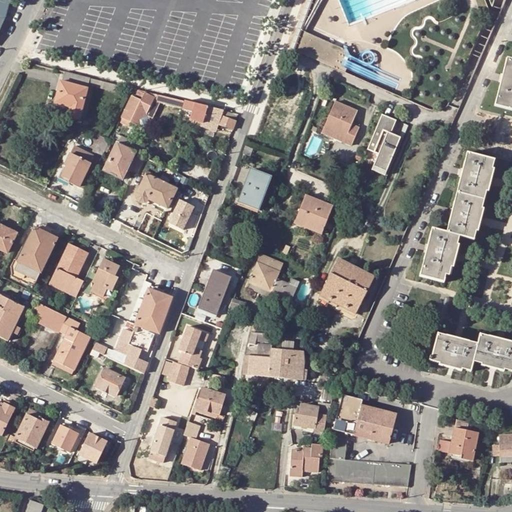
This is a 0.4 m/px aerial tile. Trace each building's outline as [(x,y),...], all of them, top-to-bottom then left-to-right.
[(307,0),(291,47),(297,50),(300,41),(301,37),(304,30),(306,23),(319,0),(307,0)] [(0,16),(5,18),(8,8),(9,3),(0,1),(0,16)] [(304,30),(301,37),(300,41),(297,50),(303,53),(312,57),(315,58),(323,62),(338,67),(343,54),(346,48),(340,46),(311,33),(304,30)] [(511,60),(506,59),(494,106),(511,110),(511,60)] [(80,116),(87,87),(88,84),(90,77),(64,71),(62,81),(60,81),(55,103),(70,106),(68,114),(70,117),(76,118),(79,117),(80,116)] [(88,84),(103,88),(105,81),(90,77),(88,84)] [(105,81),(103,88),(115,91),(117,84),(105,81)] [(131,96),(121,117),(122,117),(123,118),(130,121),(140,126),(144,125),(147,119),(145,116),(152,100),(154,97),(155,94),(139,89),(138,91),(135,98),(131,96)] [(152,100),(160,102),(183,108),(185,101),(175,98),(155,94),(154,97),(152,100)] [(151,121),(160,102),(152,100),(145,116),(147,119),(151,121)] [(183,108),(183,109),(192,112),(194,103),(185,101),(183,108)] [(352,124),(357,112),(335,102),(323,130),(335,135),(336,133),(346,137),(344,143),(351,147),(359,128),(352,124)] [(203,123),(217,129),(219,124),(233,129),(238,114),(194,103),(192,112),(190,118),(203,123)] [(382,116),(382,115),(367,150),(369,151),(378,155),(381,157),(376,169),(386,173),(400,140),(390,136),(396,121),(382,116)] [(321,133),(344,143),(346,137),(336,133),(335,135),(323,130),(321,133)] [(101,136),(94,152),(103,156),(105,151),(110,140),(101,136)] [(135,152),(135,151),(138,145),(138,144),(121,136),(118,143),(118,144),(135,152)] [(105,151),(112,154),(117,143),(110,140),(105,151)] [(118,144),(117,143),(112,154),(104,170),(122,179),(127,171),(135,175),(144,156),(135,152),(118,144)] [(135,152),(144,156),(147,149),(138,145),(135,151),(135,152)] [(71,180),(70,182),(86,190),(94,173),(88,169),(91,163),(94,156),(74,146),(70,154),(65,164),(67,165),(62,176),(71,180)] [(257,152),(248,149),(244,159),(253,162),(257,152)] [(491,168),(493,160),(466,153),(456,193),(483,201),(485,191),(487,192),(493,170),(491,168)] [(381,157),(378,155),(373,167),(376,169),(381,157)] [(356,171),(346,167),(342,176),(352,180),(356,171)] [(270,177),(250,169),(237,203),(257,211),(270,177)] [(386,173),(376,169),(374,173),(384,177),(386,173)] [(147,199),(166,208),(176,189),(167,184),(169,180),(161,176),(158,180),(148,175),(145,174),(144,177),(135,194),(135,196),(135,197),(136,198),(136,199),(137,200),(138,201),(139,201),(140,202),(141,202),(142,202),(143,202),(145,202),(146,201),(147,200),(147,199)] [(456,193),(445,233),(458,236),(473,240),(475,231),(477,232),(483,209),(481,209),(483,201),(456,193)] [(329,206),(305,196),(293,224),(320,235),(329,213),(332,207),(329,206)] [(332,198),(329,206),(332,207),(329,213),(339,217),(344,203),(332,198)] [(179,199),(167,222),(183,230),(194,206),(179,199)] [(16,233),(0,225),(0,249),(6,253),(16,233)] [(57,238),(34,227),(25,246),(18,261),(15,260),(14,260),(10,267),(14,269),(11,276),(33,287),(40,272),(57,238)] [(456,244),(458,236),(445,233),(431,229),(418,275),(442,282),(444,274),(448,275),(450,267),(452,268),(458,245),(456,244)] [(68,243),(50,281),(65,289),(64,292),(68,294),(75,298),(79,290),(83,281),(76,278),(88,252),(68,243)] [(249,283),(270,292),(290,301),(296,287),(277,279),(282,265),(260,256),(249,283)] [(79,290),(89,295),(89,293),(90,291),(102,297),(106,289),(112,291),(118,278),(115,276),(119,266),(103,258),(97,270),(90,267),(83,281),(79,290)] [(318,296),(337,306),(354,315),(374,277),(354,267),(337,259),(318,296)] [(123,268),(119,266),(115,276),(118,278),(123,268)] [(215,316),(230,278),(212,271),(207,283),(208,283),(198,310),(215,316)] [(48,284),(64,292),(65,289),(50,281),(48,284)] [(158,333),(171,298),(162,295),(149,290),(151,286),(140,282),(119,341),(147,351),(154,332),(158,333)] [(268,295),(270,292),(249,283),(248,287),(268,295)] [(151,286),(149,290),(162,295),(164,291),(151,286)] [(0,337),(7,341),(11,333),(14,325),(23,307),(0,295),(0,337)] [(244,304),(232,300),(228,311),(241,315),(244,304)] [(66,317),(63,315),(37,303),(31,315),(37,318),(35,322),(58,333),(59,332),(66,317)] [(287,314),(296,317),(300,310),(290,306),(287,314)] [(76,330),(79,323),(66,317),(59,332),(65,335),(53,360),(73,371),(90,337),(76,330)] [(123,323),(109,317),(104,327),(118,334),(123,323)] [(15,335),(19,328),(14,325),(11,333),(15,335)] [(181,353),(177,364),(188,367),(197,369),(200,359),(198,358),(200,351),(193,348),(196,339),(203,342),(206,334),(186,327),(177,351),(181,353)] [(251,333),(247,345),(253,345),(257,333),(251,333)] [(257,333),(253,345),(256,345),(270,346),(271,334),(257,333)] [(430,361),(439,363),(439,365),(460,371),(461,369),(470,372),(472,362),(477,344),(437,334),(430,361)] [(511,343),(479,335),(477,344),(472,362),(481,364),(480,366),(502,372),(503,370),(511,373),(511,372),(511,343)] [(283,341),(282,350),(270,350),(269,352),(269,358),(267,378),(302,382),(305,380),(306,370),(301,370),(302,343),(283,341)] [(106,349),(106,347),(95,342),(92,349),(99,352),(103,354),(106,349)] [(90,354),(96,358),(99,352),(92,349),(90,354)] [(255,376),(257,357),(243,356),(241,374),(255,376)] [(264,358),(257,357),(255,376),(267,378),(269,358),(264,358)] [(71,374),(73,371),(53,360),(51,364),(54,365),(71,374)] [(183,387),(188,367),(177,364),(173,363),(168,383),(183,387)] [(123,378),(104,369),(95,386),(114,396),(123,378)] [(224,397),(203,389),(198,400),(195,408),(217,415),(224,397)] [(250,405),(257,409),(263,396),(255,393),(250,405)] [(341,396),(332,430),(344,433),(352,435),(360,406),(361,402),(341,396)] [(0,434),(1,435),(14,408),(15,405),(5,400),(4,403),(3,404),(1,409),(0,408),(0,434)] [(157,404),(151,402),(148,410),(154,412),(157,404)] [(330,404),(317,403),(316,408),(300,406),(299,415),(294,414),(293,426),(312,429),(311,432),(323,433),(325,421),(330,404)] [(360,406),(352,435),(388,444),(396,415),(360,406)] [(37,419),(26,414),(14,438),(35,448),(36,448),(47,424),(48,422),(38,417),(37,419)] [(164,457),(175,423),(161,419),(150,453),(164,457)] [(199,427),(187,423),(183,436),(189,439),(180,465),(199,472),(208,445),(194,440),(199,427)] [(51,444),(69,453),(78,434),(80,431),(68,425),(67,428),(60,425),(51,444)] [(472,461),(478,434),(454,428),(448,454),(460,456),(459,459),(472,461)] [(343,460),(346,440),(343,440),(344,433),(332,430),(325,481),(406,490),(410,468),(343,460)] [(78,454),(80,455),(88,458),(96,462),(106,443),(88,434),(78,454)] [(511,435),(499,436),(499,457),(511,456),(511,435)] [(35,448),(14,438),(12,442),(33,452),(35,448)] [(322,445),(311,444),(310,449),(302,448),(302,451),(291,451),(289,477),(302,478),(302,472),(316,473),(318,459),(322,459),(322,445)] [(161,467),(164,457),(150,453),(147,463),(161,467)] [(85,464),(88,458),(80,455),(78,460),(85,464)] [(40,511),(43,505),(29,500),(25,511),(40,511)]
